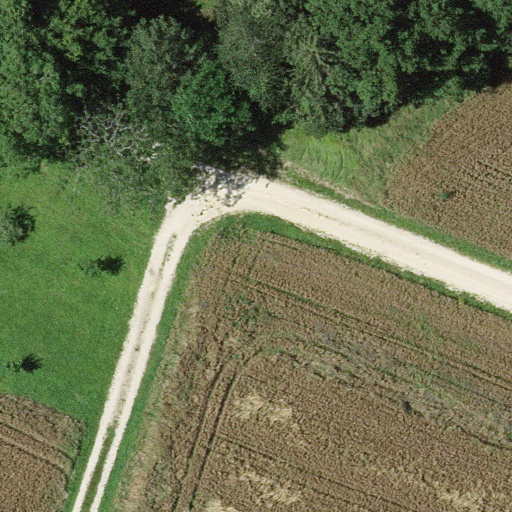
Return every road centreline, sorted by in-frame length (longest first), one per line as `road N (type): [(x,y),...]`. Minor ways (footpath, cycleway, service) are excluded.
road 1 (track): [(79,511),(130,379),(188,172)]
road 2 (track): [(511,286),(188,172)]
road 3 (track): [(188,172),(0,62)]
